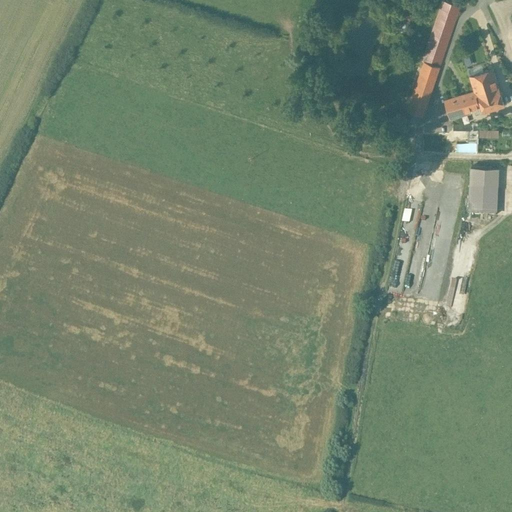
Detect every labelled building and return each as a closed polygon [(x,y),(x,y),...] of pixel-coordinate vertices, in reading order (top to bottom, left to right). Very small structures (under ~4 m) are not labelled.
[(449,0),(441,0),(422,58),(424,59),(407,108),(423,113),(460,4),(449,0)] [(463,51),(467,61),(473,59),(469,49),(463,51)] [(493,64),(469,71),(474,87),(445,96),(450,111),(481,101),(483,107),(504,101),(498,82),(493,64)] [(478,126),(424,125),(423,150),(478,152),(478,137),(478,133),(478,126)] [(488,128),(479,128),(479,133),(478,133),(478,137),(482,137),(482,133),(498,134),(499,128),(488,128)] [(498,167),(471,166),(469,214),(496,215),(498,167)] [(405,209),(403,221),(410,222),(412,210),(405,209)] [(428,251),(420,294),(440,297),(446,264),(431,261),(433,252),(428,251)]
